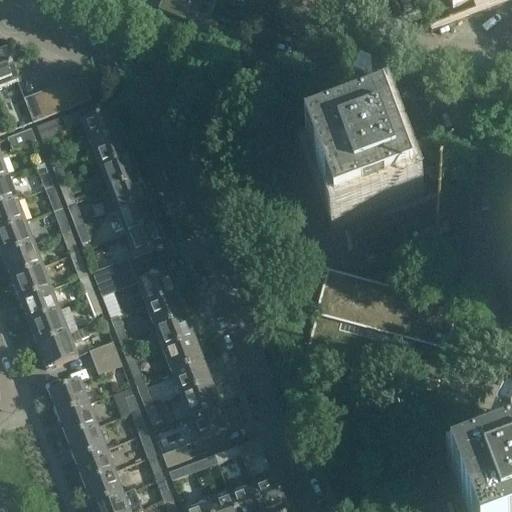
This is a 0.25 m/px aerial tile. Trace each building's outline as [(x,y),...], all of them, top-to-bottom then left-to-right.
[(162,0),(158,12),(193,27),(204,0),(162,0)] [(450,0),(454,9),(475,0),(450,0)] [(6,54),(0,56),(0,91),(18,85),(6,54)] [(82,79),(71,84),(80,107),(91,103),(82,79)] [(71,84),(60,88),(69,111),(80,107),(71,84)] [(60,88),(49,92),(58,116),(69,111),(60,88)] [(49,92),(37,97),(46,120),(58,116),(49,92)] [(37,97),(24,102),(33,125),(46,120),(37,97)] [(351,132),(307,148),(314,169),(336,226),(414,197),(385,119),(357,129),(362,120),(367,123),(374,107),(363,102),(356,118),(357,118),(351,132)] [(82,152),(92,148),(91,147),(124,135),(115,112),(104,116),(100,106),(37,131),(41,142),(81,127),(86,139),(78,142),(82,152)] [(31,132),(7,142),(12,154),(36,144),(31,132)] [(92,148),(100,169),(132,157),(124,135),(91,147),(92,148)] [(0,183),(9,180),(0,157),(0,183)] [(100,169),(108,192),(141,179),(132,157),(100,169)] [(36,170),(44,192),(53,189),(44,167),(36,170)] [(52,171),(58,185),(66,182),(61,168),(52,171)] [(108,192),(117,214),(149,202),(141,179),(108,192)] [(0,183),(0,209),(18,203),(9,180),(0,183)] [(58,185),(66,207),(75,204),(66,182),(58,185)] [(44,192),(53,215),(62,211),(53,189),(44,192)] [(117,214),(125,237),(158,224),(149,202),(117,214)] [(0,209),(0,235),(26,225),(18,203),(0,209)] [(66,207),(75,230),(84,227),(75,204),(66,207)] [(53,215),(62,237),(70,234),(62,211),(53,215)] [(92,275),(97,287),(160,263),(156,251),(166,247),(158,224),(125,237),(134,259),(92,275)] [(0,235),(0,252),(3,260),(35,247),(26,225),(0,235)] [(84,227),(75,230),(82,247),(91,244),(84,227)] [(62,237),(70,260),(79,256),(70,234),(62,237)] [(3,260),(11,282),(43,270),(35,247),(3,260)] [(70,260),(79,282),(88,279),(79,256),(70,260)] [(137,285),(146,308),(177,296),(169,272),(164,274),(160,263),(97,287),(101,299),(137,285)] [(11,282),(20,305),(52,292),(43,270),(11,282)] [(341,280),(328,277),(318,316),(314,314),(311,326),(310,329),(314,330),(313,334),(305,362),(313,364),(357,376),(437,397),(460,311),(355,284),(341,280)] [(79,282),(88,304),(96,301),(88,279),(79,282)] [(20,305),(29,327),(61,315),(52,292),(20,305)] [(146,308),(154,330),(186,318),(177,296),(146,308)] [(96,301),(88,304),(94,320),(102,317),(96,301)] [(29,327),(37,350),(69,337),(61,315),(29,327)] [(154,330),(163,352),(194,340),(186,318),(154,330)] [(110,323),(118,343),(127,340),(119,319),(110,323)] [(69,337),(37,350),(46,373),(78,360),(69,337)] [(118,343),(127,366),(136,362),(127,340),(118,343)] [(163,352),(171,375),(203,363),(194,340),(163,352)] [(90,355),(94,367),(118,358),(113,346),(90,355)] [(118,358),(94,367),(96,373),(98,378),(122,370),(118,358)] [(127,366),(135,388),(145,385),(136,362),(127,366)] [(171,375),(180,397),(212,385),(203,363),(171,375)] [(49,397),(58,420),(89,408),(80,385),(49,397)] [(135,388),(144,410),(153,407),(145,385),(135,388)] [(180,397),(188,420),(220,407),(212,385),(180,397)] [(125,402),(131,418),(140,415),(134,399),(125,402)] [(153,407),(144,410),(151,428),(160,425),(153,407)] [(220,407),(188,420),(197,443),(229,431),(220,407)] [(58,420),(67,443),(98,431),(89,408),(58,420)] [(131,418),(140,441),(148,438),(140,415),(131,418)] [(459,471),(452,474),(466,511),(511,511),(511,450),(502,455),(506,445),(511,448),(511,446),(511,429),(508,427),(501,443),(502,444),(496,457),(459,471)] [(67,443),(75,465),(107,453),(98,431),(67,443)] [(140,441),(148,463),(157,460),(148,438),(140,441)] [(260,442),(237,450),(242,462),(264,454),(260,442)] [(186,449),(162,458),(167,471),(191,462),(186,449)] [(237,450),(215,459),(218,467),(240,459),(241,462),(242,462),(237,450)] [(75,465),(84,488),(115,476),(107,453),(75,465)] [(215,459),(192,467),(196,476),(218,467),(215,459)] [(148,463),(157,486),(165,483),(157,460),(148,463)] [(192,467),(169,476),(172,485),(196,476),(192,467)] [(84,488),(93,510),(124,498),(115,476),(84,488)] [(252,489),(260,511),(286,511),(275,481),(252,489)] [(157,486),(165,509),(174,505),(165,483),(157,486)] [(229,498),(234,511),(260,511),(252,489),(229,498)] [(93,510),(93,511),(142,511),(135,494),(124,498),(93,510)] [(205,500),(209,511),(234,511),(229,498),(218,502),(215,496),(205,500)] [(191,511),(209,511),(205,500),(194,504),(196,510),(191,511)]
